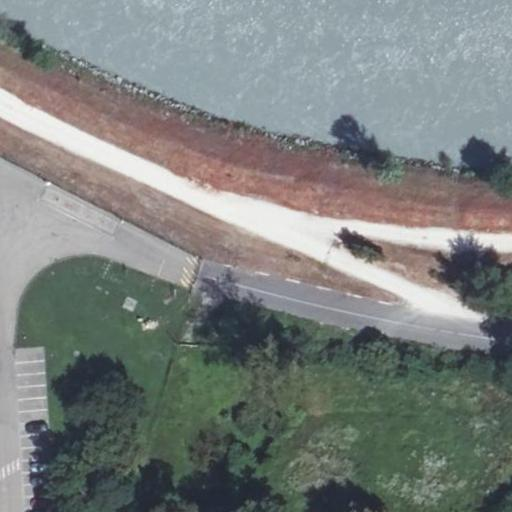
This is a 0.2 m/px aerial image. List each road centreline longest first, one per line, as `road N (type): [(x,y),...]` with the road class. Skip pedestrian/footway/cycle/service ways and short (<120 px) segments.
road 1 (unclassified): [(511,329),(216,271),(0,212)]
road 2 (track): [(0,113),(156,182),(268,216)]
road 3 (track): [(268,216),(356,240),(511,253)]
road 4 (unclassified): [(14,511),(0,301)]
road 5 (track): [(268,216),(435,314)]
